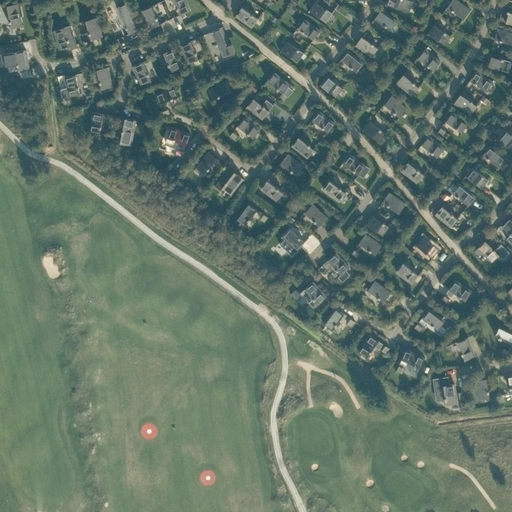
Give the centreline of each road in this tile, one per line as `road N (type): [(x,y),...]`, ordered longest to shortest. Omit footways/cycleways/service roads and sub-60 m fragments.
road 1 (track): [(303,511),(281,465),(273,420),(284,355),(276,325),(0,124)]
road 2 (residential): [(494,0),(477,46),(387,169)]
road 3 (residential): [(199,123),(228,154),(253,166),(311,88)]
road 4 (residential): [(305,261),(355,214),(387,169)]
